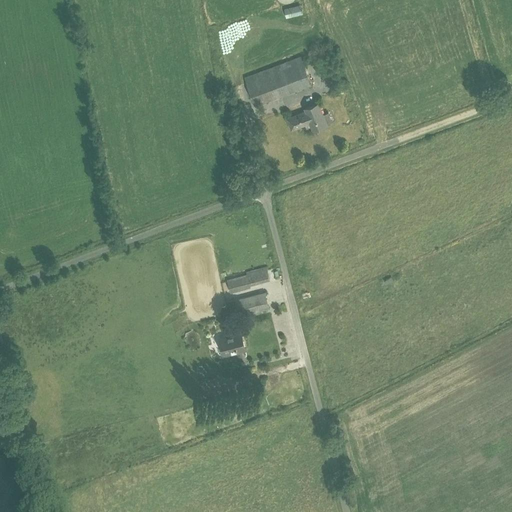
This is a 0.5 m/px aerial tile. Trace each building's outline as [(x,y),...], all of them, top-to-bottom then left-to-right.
[(303,62),(247,83),(255,105),(312,84),(303,62)] [(229,94),(223,95),(226,105),(232,103),(229,94)] [(306,111),(310,122),(313,130),(327,124),(319,103),(305,108),(306,111)] [(292,129),(310,122),(306,111),(287,118),(292,129)] [(245,288),(251,286),(250,285),(271,279),(267,267),(247,272),(248,275),(227,280),(231,293),(245,289),(245,288)] [(265,292),(236,300),(240,315),(269,308),(265,292)] [(241,332),(220,337),(224,355),(245,350),(241,332)]
